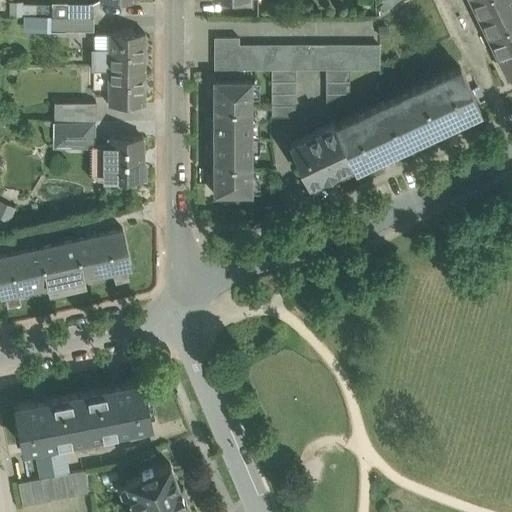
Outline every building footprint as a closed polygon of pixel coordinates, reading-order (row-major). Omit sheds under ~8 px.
[(511,0),(472,0),(508,74),(507,75),(508,76),(511,73),(511,0)] [(93,3),(64,3),(64,5),(64,17),(65,17),(93,17),(93,3)] [(64,5),(51,5),(51,17),(52,17),(64,17),(64,5)] [(64,17),(52,17),(52,31),(66,31),(66,30),(65,17),(64,17)] [(93,17),(65,17),(66,30),(93,30),(93,17)] [(144,33),(108,33),(108,51),(93,51),(93,69),(108,69),(144,69),(144,33)] [(238,37),(215,37),(215,74),(238,74),(238,69),(238,46),(238,37)] [(379,45),(238,46),(238,69),(379,68),(379,45)] [(335,125),(334,126),(351,161),(354,166),(479,107),(460,66),(335,125)] [(144,69),(108,69),(108,104),(115,104),(115,110),(139,111),(139,104),(144,104),(144,69)] [(295,69),(271,69),(271,116),(295,116),(295,69)] [(349,69),(325,69),(325,104),(349,104),(349,69)] [(250,80),(213,80),(213,194),(251,194),(250,80)] [(96,102),(54,102),(54,122),(93,122),(95,122),(96,102)] [(93,122),(54,122),(54,146),(92,146),(93,146),(93,122)] [(333,123),(290,143),(308,182),(351,161),(334,126),(335,125),(333,123)] [(142,137),(108,137),(108,146),(93,146),(92,146),(92,179),(108,179),(109,180),(145,180),(145,161),(142,161),(142,137)] [(124,229),(0,255),(0,281),(2,292),(132,265),(124,229)] [(112,388),(45,400),(45,398),(34,400),(34,401),(17,404),(16,403),(15,403),(24,448),(150,423),(141,380),(140,380),(140,381),(123,384),(123,383),(111,385),(112,388)] [(170,463),(154,470),(154,468),(140,473),(141,475),(129,480),(134,493),(128,495),(133,507),(138,504),(141,511),(190,511),(185,499),(188,498),(183,487),(180,488),(170,463)] [(86,469),(75,471),(79,494),(90,492),(86,469)] [(75,471),(63,474),(68,496),(79,494),(75,471)] [(63,474),(52,476),(56,498),(68,496),(63,474)] [(52,476),(41,478),(45,501),(56,498),(52,476)] [(41,478),(29,480),(34,503),(45,501),(41,478)] [(29,480),(18,482),(22,505),(34,503),(29,480)]
